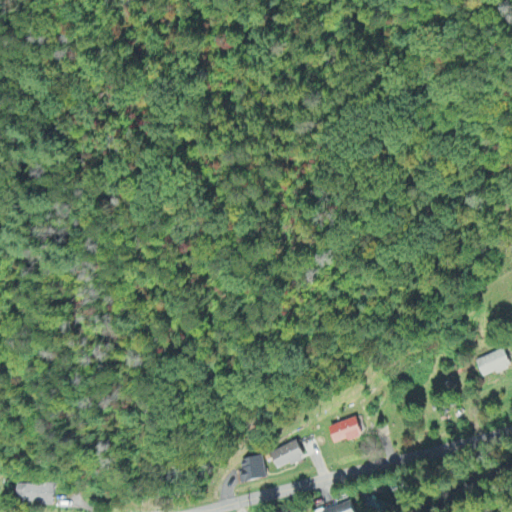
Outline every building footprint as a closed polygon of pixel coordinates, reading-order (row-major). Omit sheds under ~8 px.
[(511,359),(504,341),(472,356),(482,377),(495,371),(496,374),(509,368),(508,365),(511,362),(511,359)] [(432,402),(434,410),(459,402),(456,394),(432,402)] [(358,412),(329,423),(336,442),(348,437),(352,439),(366,434),(358,412)] [(303,454),(278,467),(270,450),(295,437),(303,454)] [(241,463),(247,485),(269,479),(263,457),(241,463)] [(17,481),(54,484),(53,501),(15,498),(17,481)] [(355,511),(321,511),(320,509),(350,498),(355,511)]
